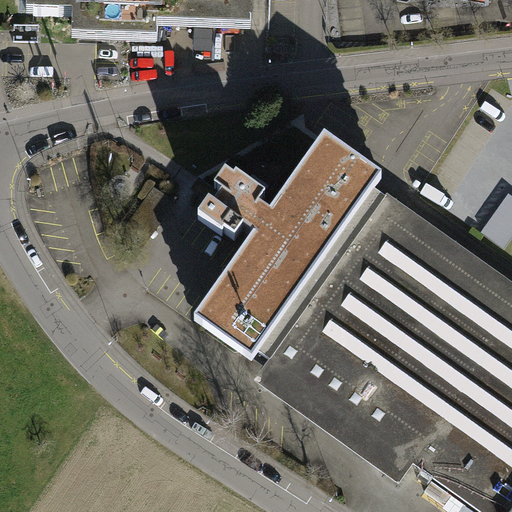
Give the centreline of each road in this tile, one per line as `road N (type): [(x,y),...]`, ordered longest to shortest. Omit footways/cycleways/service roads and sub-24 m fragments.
road 1 (unclassified): [(0,142),(104,113),(511,60)]
road 2 (unclassified): [(0,238),(58,324),(119,391),(292,511)]
